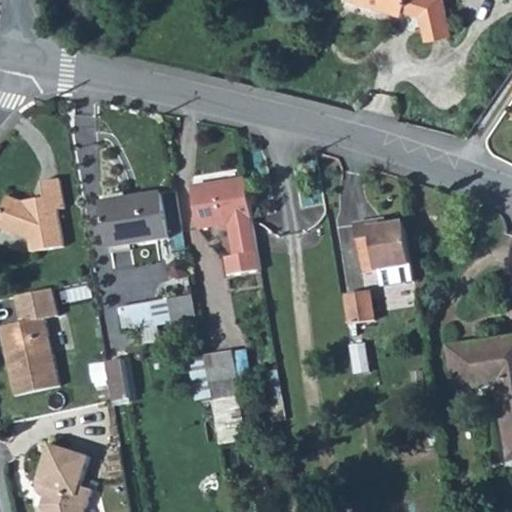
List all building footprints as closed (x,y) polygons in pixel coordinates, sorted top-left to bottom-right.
[(355,0),(401,15),(402,11),(422,17),(426,39),(450,35),(443,0),(355,0)] [(6,196),(0,213),(0,226),(14,230),(19,225),(27,230),(30,251),(63,245),(57,207),(63,206),(59,177),(40,180),(44,202),(32,204),(6,196)] [(261,273),(245,181),(192,191),(200,232),(232,227),(237,258),(224,260),(228,278),(261,273)] [(162,198),(103,208),(111,252),(169,242),(162,198)] [(370,228),(369,222),(354,225),(362,272),(382,268),(385,285),(413,280),(404,222),(385,225),(370,228)] [(198,321),(191,282),(164,287),(167,303),(169,302),(173,325),(198,321)] [(20,321),(0,325),(0,333),(14,393),(57,384),(43,318),(57,315),(51,289),(14,297),(20,321)] [(370,290),(345,295),(350,324),(375,320),(370,290)] [(498,384),(500,396),(511,394),(511,337),(449,347),(456,390),(498,384)] [(233,355),(204,359),(212,403),(234,400),(231,383),(237,382),(233,355)] [(123,361),(106,364),(112,400),(113,403),(130,400),(123,361)] [(511,394),(500,396),(510,460),(511,460),(511,394)] [(234,400),(212,403),(217,435),(244,431),(239,399),(234,400)] [(48,444),(35,489),(43,495),(40,501),(42,511),(85,511),(85,509),(91,488),(80,484),(87,455),(48,444)]
